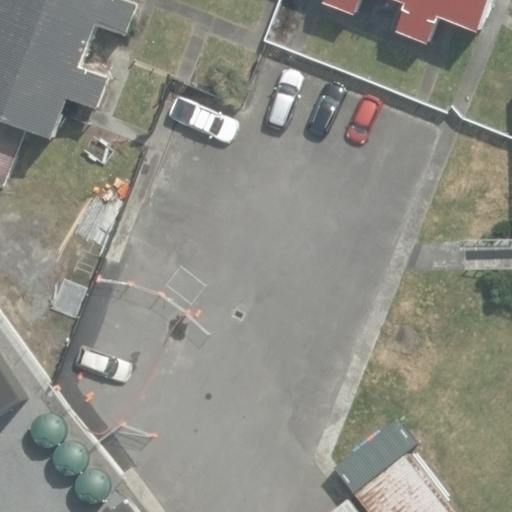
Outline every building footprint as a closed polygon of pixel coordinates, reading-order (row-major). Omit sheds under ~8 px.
[(2,0),(0,7),(0,182),(13,187),(34,130),(59,140),(69,114),(73,101),(84,100),(103,106),(115,75),(88,65),(95,48),(104,24),(131,34),(142,2),(136,0),(2,0)] [(328,0),(328,2),(359,14),(365,0),(405,0),(412,2),(403,30),(435,42),(446,15),(461,21),(486,31),(497,0),(328,0)] [(198,198),(160,181),(123,266),(161,283),(198,198)] [(81,368),(55,391),(107,449),(133,426),(81,368)] [(372,511),(459,511),(413,451),(357,492),(372,511)] [(193,511),(159,463),(131,482),(152,511),(193,511)]
